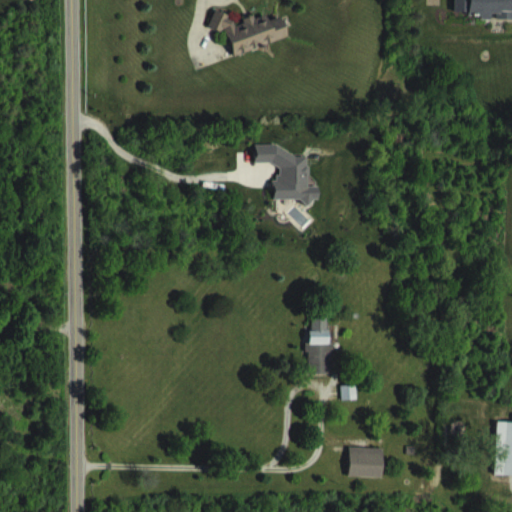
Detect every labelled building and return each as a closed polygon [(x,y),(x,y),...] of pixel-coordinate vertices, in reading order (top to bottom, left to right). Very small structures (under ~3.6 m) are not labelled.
[(460,0),(460,28),(486,29),(485,35),(496,35),(496,33),(511,33),(511,0),(501,0),(502,2),(477,1),(476,0),(460,0)] [(293,53),(286,31),(274,36),(272,30),(260,33),(240,39),(235,27),(216,33),(221,48),(231,45),(239,71),(293,53)] [(278,216),(323,216),(322,202),(312,202),(312,164),(260,165),(260,179),(285,179),(285,194),(277,194),(278,216)] [(315,390),(335,390),(335,332),(314,332),(315,390)] [(348,416),(363,415),(362,400),(347,401),(348,416)] [(511,491),(511,437),(502,437),(500,491),(511,491)] [(353,492),(387,493),(388,464),(355,463),(353,492)]
